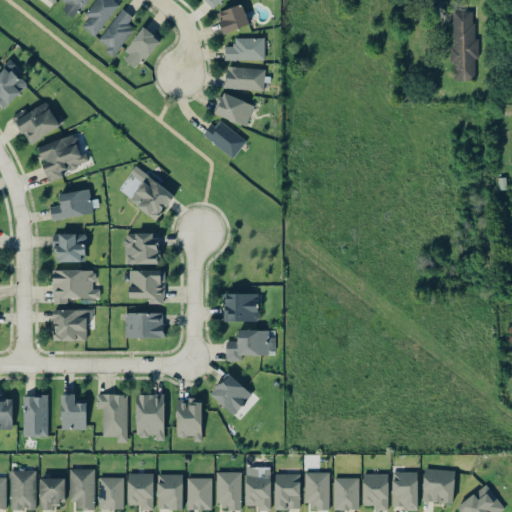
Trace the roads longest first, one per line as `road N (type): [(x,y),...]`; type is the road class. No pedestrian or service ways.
road 1 (residential): [(196,230),(188,362),(24,363)]
road 2 (residential): [(0,159),(17,205),(24,363)]
